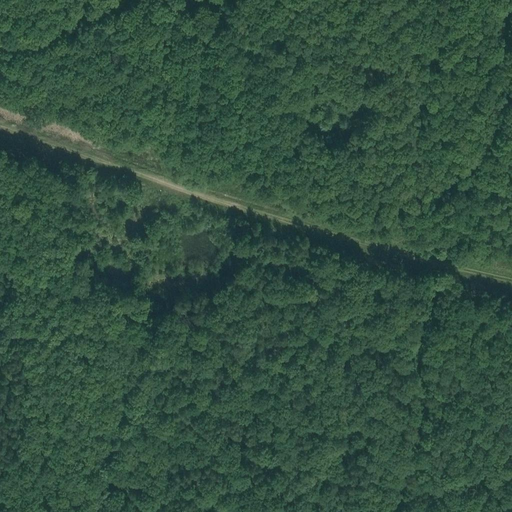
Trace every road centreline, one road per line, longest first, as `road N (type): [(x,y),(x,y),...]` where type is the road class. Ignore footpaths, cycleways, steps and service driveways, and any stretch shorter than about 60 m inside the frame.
road 1 (track): [(511,280),(271,216),(0,122)]
road 2 (track): [(500,106),(433,289),(413,445)]
